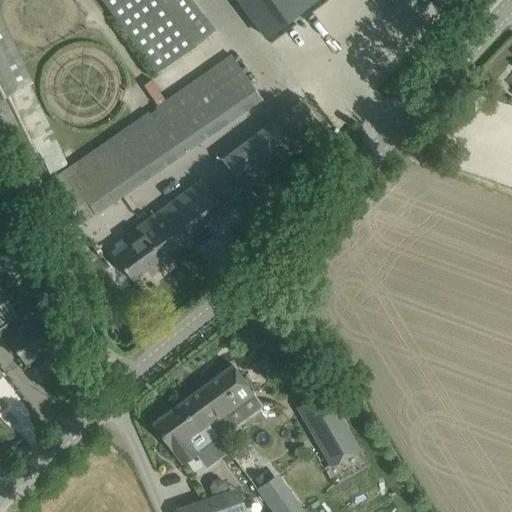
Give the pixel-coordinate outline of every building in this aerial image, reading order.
[(99,0),(155,74),(214,30),(191,0),(99,0)] [(234,0),(242,9),(253,0),(234,0)] [(0,18),(0,139),(12,164),(37,152),(48,173),(66,165),(27,84),(31,82),(0,18)] [(230,55),(47,181),(78,226),(260,99),(230,55)] [(245,191),(326,131),(302,99),(222,159),(245,191)] [(111,252),(131,280),(146,269),(150,275),(166,263),(162,257),(224,211),(201,180),(134,230),(136,233),(111,252)] [(33,238),(2,260),(14,277),(26,268),(37,283),(49,274),(39,259),(33,238)] [(62,312),(51,296),(47,291),(18,312),(19,314),(0,327),(0,336),(11,353),(12,352),(15,350),(24,363),(58,340),(46,323),(62,312)] [(227,415),(254,395),(231,365),(188,397),(216,435),(218,437),(235,425),(227,415)] [(298,408),(331,465),(358,449),(325,392),(298,408)] [(197,451),(196,450),(216,435),(188,397),(152,423),(171,449),(181,463),(197,451)] [(274,476),(256,489),(272,511),(279,511),(293,501),(274,476)] [(178,511),(242,511),(236,491),(178,510),(178,511)]
